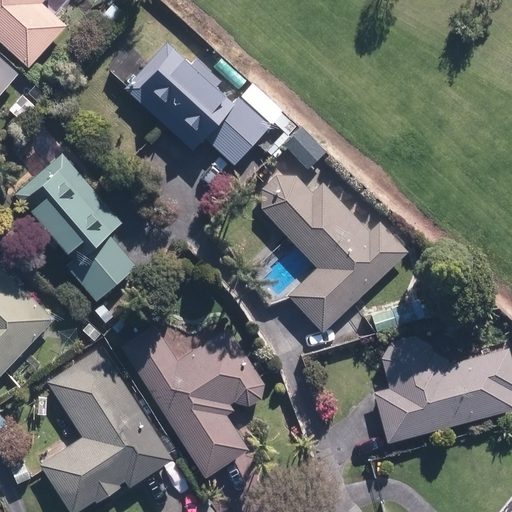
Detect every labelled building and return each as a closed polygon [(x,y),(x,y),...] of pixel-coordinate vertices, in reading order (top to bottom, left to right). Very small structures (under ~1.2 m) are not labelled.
[(0,0),(0,34),(32,63),(71,22),(46,0),(0,0)] [(170,37),(128,84),(196,145),(207,132),(239,161),(287,108),(255,79),(238,99),(230,92),(233,88),(223,79),(226,77),(200,54),(199,56),(192,50),(188,54),(170,37)] [(0,94),(22,70),(0,50),(0,94)] [(126,219),(66,149),(18,190),(74,256),(70,260),(101,297),(141,263),(113,229),(126,219)] [(291,291),(326,328),(412,247),(384,217),(373,226),(326,177),(316,187),(301,171),(281,170),(265,188),(265,205),(320,263),(291,291)] [(0,375),(59,315),(0,259),(0,375)] [(158,320),(124,342),(210,471),(253,443),(231,410),(237,405),(233,399),(237,397),(240,398),(253,401),(265,393),(268,380),(232,323),(181,356),(158,320)] [(377,388),(391,438),(511,405),(511,344),(511,343),(452,359),(450,351),(418,331),(395,338),(385,355),(392,384),(377,388)] [(176,455),(103,343),(50,378),(86,432),(43,460),(76,510),(99,495),(101,498),(125,482),(124,480),(129,477),(133,483),(176,455)] [(0,404),(0,440),(17,430),(0,404)]
